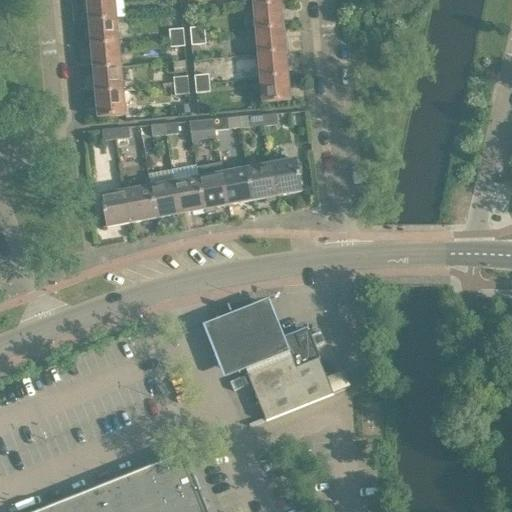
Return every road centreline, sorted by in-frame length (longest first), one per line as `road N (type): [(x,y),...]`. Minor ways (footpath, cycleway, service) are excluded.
road 1 (residential): [(348,257),(325,0)]
road 2 (residential): [(261,511),(176,283)]
road 3 (residential): [(0,160),(65,137),(52,0)]
road 4 (residential): [(511,74),(476,253)]
road 5 (tertiary): [(176,283),(239,267),(348,257)]
road 6 (tertiary): [(49,328),(176,283)]
road 7 (residential): [(49,328),(0,208)]
road 8 (tertiary): [(348,257),(476,253)]
